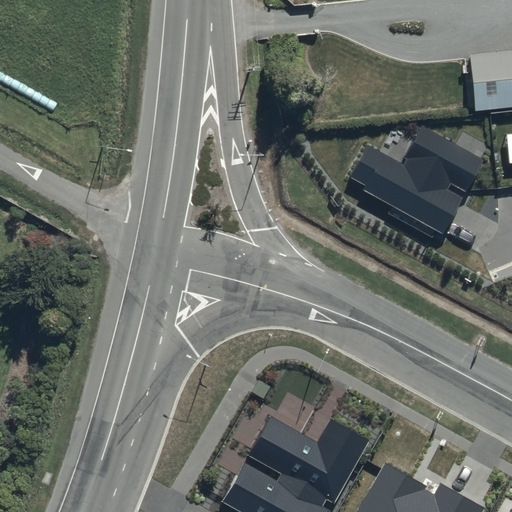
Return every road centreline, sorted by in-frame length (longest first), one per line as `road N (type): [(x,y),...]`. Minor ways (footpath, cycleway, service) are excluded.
road 1 (tertiary): [(190,32),(253,203),(310,280),(352,318)]
road 2 (tertiary): [(161,254),(89,511)]
road 3 (tertiary): [(190,32),(161,254)]
road 4 (tertiary): [(352,318),(161,254)]
road 5 (residential): [(161,254),(0,162)]
road 6 (tertiary): [(511,406),(352,318)]
